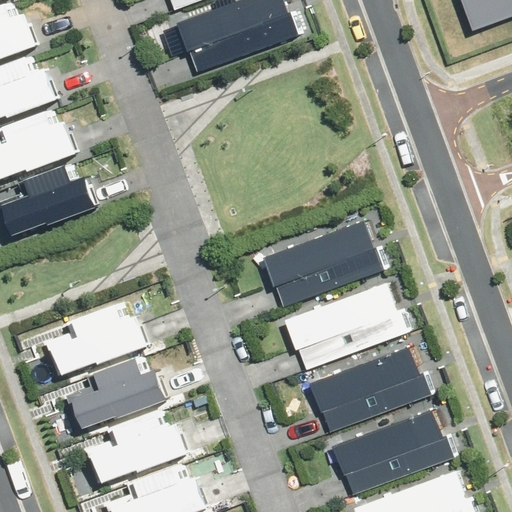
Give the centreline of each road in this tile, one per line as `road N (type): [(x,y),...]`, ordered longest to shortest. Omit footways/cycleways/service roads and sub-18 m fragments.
road 1 (residential): [(106,0),(290,511)]
road 2 (residential): [(453,204),(511,367)]
road 3 (residential): [(379,0),(421,118)]
